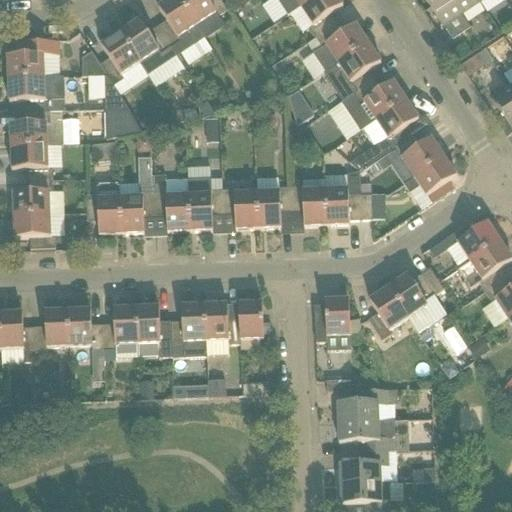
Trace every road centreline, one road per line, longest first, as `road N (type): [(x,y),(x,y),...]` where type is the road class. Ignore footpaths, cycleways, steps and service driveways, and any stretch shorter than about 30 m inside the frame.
road 1 (residential): [(0,283),(295,273)]
road 2 (residential): [(308,511),(295,273)]
road 3 (residential): [(295,273),(381,269),(503,181)]
road 4 (residential): [(503,181),(384,0)]
